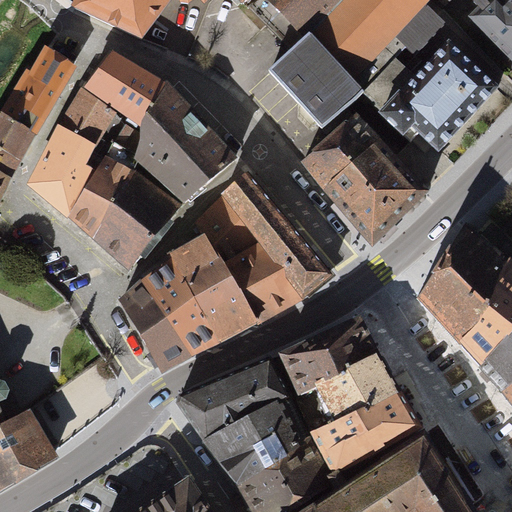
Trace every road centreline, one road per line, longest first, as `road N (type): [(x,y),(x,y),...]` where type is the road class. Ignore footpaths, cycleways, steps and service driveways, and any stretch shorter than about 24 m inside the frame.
road 1 (residential): [(102,37),(13,197),(20,217),(76,267),(150,402)]
road 2 (residential): [(102,37),(177,74),(366,282)]
road 3 (residential): [(511,502),(366,282)]
road 4 (secondary): [(366,282),(150,402)]
road 5 (secondary): [(150,402),(65,472),(0,510)]
road 6 (residential): [(227,511),(150,402)]
road 7 (secondary): [(455,199),(366,282)]
